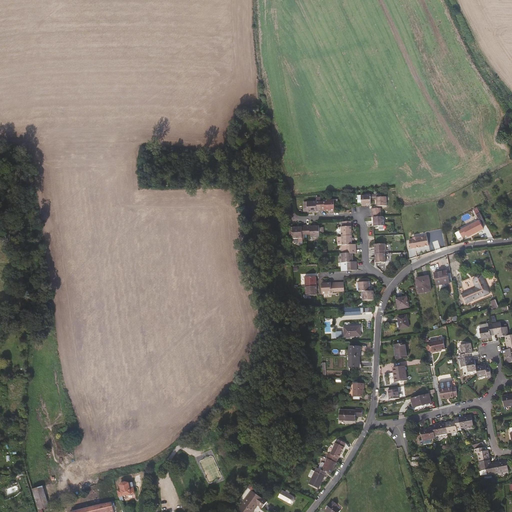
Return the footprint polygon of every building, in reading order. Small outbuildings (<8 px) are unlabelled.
[(358,204),(361,204),(361,206),(371,205),(371,195),(361,196),(357,196),(358,204)] [(321,211),(321,202),(321,197),(316,198),(316,202),(304,202),(304,209),(308,209),(308,213),(317,212),(317,211),(321,211)] [(387,206),(386,197),(376,198),(377,207),(387,206)] [(335,211),(334,200),(325,200),(325,202),(321,202),(321,211),(325,211),(325,212),(335,211)] [(381,217),(380,208),(371,209),(371,218),(373,218),(381,217)] [(482,229),(481,227),(486,224),(480,213),(478,214),(475,216),(478,221),(460,230),(463,237),(467,235),(468,236),(470,234),(470,235),(482,229)] [(384,226),(384,217),(381,217),(373,218),(374,227),(384,226)] [(352,236),(351,221),(343,222),(343,227),(341,227),(341,236),(352,236)] [(289,235),(293,235),(293,239),(302,238),(302,235),(306,235),(305,225),(301,226),(301,227),(292,227),(289,227),(289,235)] [(320,237),(319,226),(310,226),(310,225),(305,225),(306,235),(310,235),(310,238),(320,237)] [(338,245),(342,245),(342,254),(347,253),(346,249),(356,249),(356,245),(352,245),(352,236),(341,236),(342,237),(338,237),(338,245)] [(429,246),(427,236),(413,238),(413,240),(410,240),(411,248),(414,247),(415,248),(429,246)] [(385,253),(385,244),(375,245),(375,254),(385,253)] [(353,262),(353,254),(356,254),(356,249),(346,249),(347,253),(342,254),(341,254),(342,263),(347,263),(353,262)] [(386,262),(385,253),(375,254),(376,263),(386,262)] [(449,283),(447,271),(434,274),(436,286),(449,283)] [(317,286),(316,277),(304,278),(305,286),(317,286)] [(431,291),(428,277),(424,278),(424,279),(417,280),(419,293),(431,291)] [(474,281),(477,288),(468,292),(462,295),(465,303),(487,293),(489,292),(482,277),(474,281)] [(370,281),(367,282),(367,279),(359,279),(360,282),(358,282),(359,292),(362,292),(370,291),(370,281)] [(344,283),(340,283),(335,283),(327,283),(321,284),(322,294),(331,293),(345,292),(344,283)] [(317,295),(317,286),(305,286),(305,296),(317,295)] [(374,300),(374,291),(370,291),(362,292),(363,300),(374,300)] [(409,307),(407,295),(401,297),(401,298),(396,299),(398,310),(409,307)] [(499,308),(495,300),(490,302),(494,310),(499,308)] [(469,315),(466,306),(459,308),(462,317),(469,315)] [(409,327),(407,315),(398,317),(400,329),(409,327)] [(508,336),(506,327),(501,328),(500,323),(492,325),(494,334),(498,334),(498,338),(505,337),(508,336)] [(494,334),(492,325),(488,326),(489,328),(480,330),(481,339),(491,338),(491,335),(494,334)] [(361,336),(360,326),(344,327),(344,337),(361,336)] [(445,349),(443,339),(425,343),(427,353),(432,352),(432,353),(439,352),(439,351),(445,349)] [(407,357),(405,344),(396,345),(397,351),(395,351),(396,359),(407,357)] [(472,353),(470,344),(460,345),(462,355),(460,355),(461,359),(470,357),(469,354),(472,353)] [(360,357),(360,347),(350,347),(349,357),(360,357)] [(359,367),(360,357),(349,357),(349,367),(359,367)] [(476,367),(475,360),(471,361),(470,357),(461,359),(462,367),(467,367),(468,372),(476,370),(476,367)] [(491,377),(490,367),(486,368),(486,365),(476,367),(476,370),(478,377),(487,375),(488,378),(491,377)] [(407,381),(405,366),(393,368),(395,383),(407,381)] [(441,399),(444,398),(454,397),(454,396),(457,395),(456,387),(452,388),(452,387),(451,381),(439,383),(438,385),(441,399)] [(363,397),(364,384),(355,384),(354,397),(363,397)] [(399,399),(398,390),(389,391),(390,400),(399,399)] [(431,403),(429,396),(436,395),(435,392),(430,394),(411,399),(414,408),(431,403)] [(511,395),(502,397),(504,407),(511,405),(511,395)] [(362,417),(363,409),(356,409),(356,411),(340,410),(340,421),(355,421),(356,417),(362,417)] [(473,426),(471,416),(458,418),(460,428),(473,426)] [(460,428),(458,418),(454,419),(455,421),(445,423),(447,433),(457,431),(457,429),(460,428)] [(447,433),(445,423),(432,426),(433,428),(434,435),(447,433)] [(434,435),(433,428),(420,430),(422,440),(435,438),(434,435)] [(489,460),(487,451),(485,451),(484,447),(474,449),(475,453),(478,453),(479,462),(489,460)] [(330,475),(337,463),(336,463),(337,460),(331,457),(330,459),(328,458),(326,457),(324,462),(325,463),(321,470),(327,473),(330,475)] [(495,472),(493,464),(490,464),(489,460),(479,462),(481,471),(486,470),(487,475),(495,473),(495,472)] [(508,471),(506,461),(493,464),(495,472),(495,473),(508,471)] [(318,489),(327,473),(321,470),(317,467),(308,484),(318,489)] [(135,493),(133,485),(131,486),(131,487),(128,488),(124,489),(118,490),(120,500),(124,499),(123,495),(135,493)] [(49,506),(43,486),(33,489),(39,510),(49,506)] [(293,496),(282,490),(278,497),(290,504),(293,503),(295,501),(295,498),(293,496)] [(267,501),(253,491),(239,509),(243,511),(251,511),(258,504),(262,508),(267,501)] [(338,511),(341,510),(336,506),(337,504),(333,501),(332,502),(332,503),(331,503),(326,510),(328,511),(338,511)] [(113,511),(112,502),(104,504),(71,511),(107,511),(108,511),(107,511),(113,511)]
